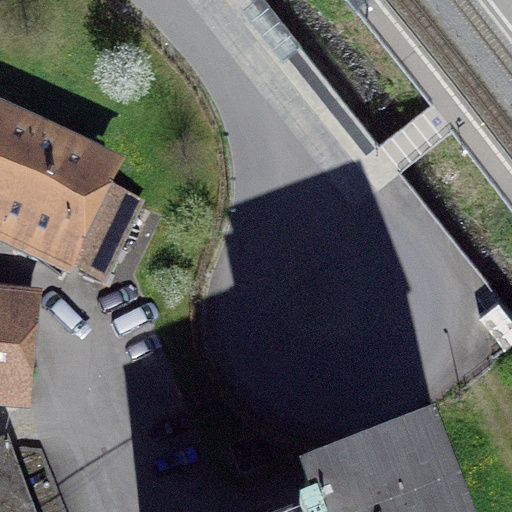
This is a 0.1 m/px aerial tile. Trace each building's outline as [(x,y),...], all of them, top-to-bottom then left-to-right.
[(298,47),(261,0),(251,0),(240,9),(281,60),(298,47)] [(345,0),(353,10),(365,0),(345,0)] [(0,236),(101,284),(139,204),(0,137),(0,236)] [(0,406),(16,404),(25,314),(0,310),(0,406)] [(0,511),(24,511),(2,454),(0,454),(0,511)] [(435,511),(433,503),(410,511),(435,511)]
